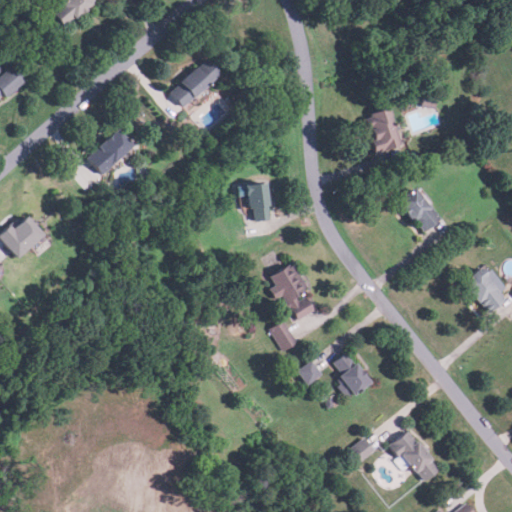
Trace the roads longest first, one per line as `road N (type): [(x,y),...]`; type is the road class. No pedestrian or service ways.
road 1 (residential): [(511,463),(332,237),(316,189),(299,32),(288,0)]
road 2 (residential): [(191,0),(0,168)]
